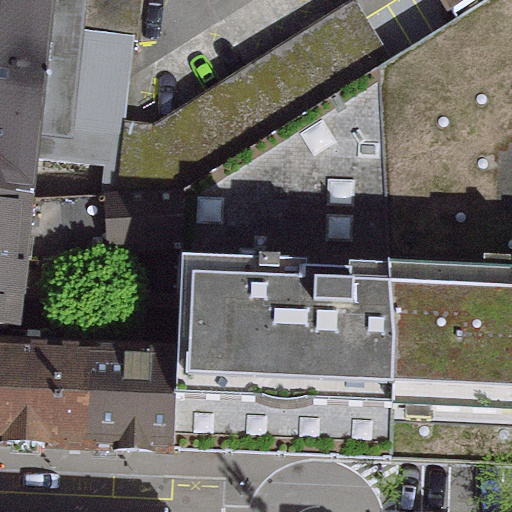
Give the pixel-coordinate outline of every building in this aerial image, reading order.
[(0,0),(0,196),(30,199),(35,161),(105,168),(103,195),(118,194),(123,129),(132,41),(139,41),(142,0),(0,0)] [(511,0),(477,0),(449,18),(392,59),(376,69),(183,190),(179,281),(391,288),(511,300),(511,0)] [(438,0),(449,18),(477,0),(438,0)] [(183,190),(376,69),(392,59),(387,51),(358,4),(156,132),(123,129),(118,194),(183,190)] [(114,303),(178,307),(179,281),(183,190),(118,194),(103,195),(30,199),(22,262),(84,269),(86,252),(110,250),(114,303)] [(0,196),(0,328),(2,329),(8,327),(10,323),(12,302),(18,303),(22,262),(30,199),(0,196)] [(178,307),(176,356),(174,401),(176,401),(392,411),(393,347),(391,288),(179,281),(178,307)] [(511,300),(391,288),(393,347),(392,411),(511,422),(511,300)] [(91,352),(0,347),(0,445),(87,449),(91,352)] [(176,356),(91,352),(87,449),(167,453),(174,453),(176,401),(174,401),(176,356)]
